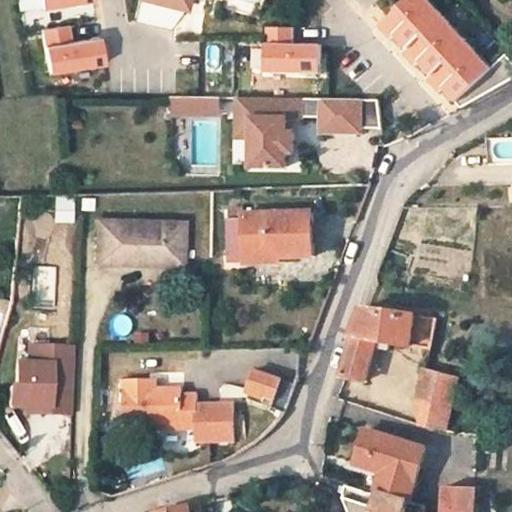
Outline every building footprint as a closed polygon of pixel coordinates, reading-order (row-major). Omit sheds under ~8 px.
[(179,6),(154,0),(139,0),(134,22),(135,22),(170,30),(184,7),(179,6)] [(429,0),(406,0),(383,22),(378,26),(390,40),(395,35),(408,49),(403,53),(415,67),(420,62),(432,75),(427,80),(440,93),(445,89),(457,102),(479,81),(490,93),(511,79),(511,61),(506,55),(492,68),(429,0)] [(41,30),(47,72),(102,64),(98,37),(68,42),(65,26),(41,30)] [(266,28),(264,71),(318,73),(319,44),(291,43),(292,28),(266,28)] [(223,100),(173,98),(172,118),(222,120),(223,100)] [(302,120),(302,99),(237,98),(237,120),(252,120),(251,138),(251,167),(286,168),(286,153),(294,153),(294,133),(287,133),(287,120),(302,120)] [(380,103),(304,101),(304,119),(322,119),(321,138),(364,139),(364,129),(379,130),(380,103)] [(251,138),(252,120),(237,120),(236,138),(251,138)] [(74,220),(75,193),(54,193),(53,220),(74,220)] [(313,214),(245,215),(245,254),(281,254),(281,259),(314,258),(313,214)] [(181,224),(99,222),(98,263),(180,265),(181,224)] [(413,270),(468,279),(473,252),(417,242),(413,270)] [(281,254),(245,254),(246,264),(281,264),(281,259),(281,254)] [(57,302),(57,276),(44,276),(44,302),(57,302)] [(441,318),(365,306),(352,343),(342,376),(367,380),(377,349),(379,341),(396,344),(434,350),(441,318)] [(396,344),(379,341),(377,349),(395,352),(396,344)] [(70,413),(72,347),(26,346),(26,364),(14,364),(14,387),(8,387),(8,405),(10,407),(26,407),(47,408),(47,413),(70,413)] [(426,368),(419,400),(423,425),(448,429),(461,377),(426,368)] [(282,380),(252,370),(246,389),(275,399),(282,380)] [(282,380),(275,399),(276,399),(286,403),(294,384),(282,380)] [(148,382),(124,381),(125,425),(151,425),(180,425),(180,431),(198,431),(197,395),(183,395),(183,389),(159,389),(148,389),(148,382)] [(286,403),(276,399),(273,408),(283,411),(286,403)] [(200,444),(240,443),(239,402),(200,402),(200,444)] [(428,447),(367,429),(357,463),(383,471),(377,491),(411,502),(428,447)] [(371,511),(377,494),(347,484),(344,493),(352,511),(371,511)] [(477,488),(447,488),(445,511),(476,511),(477,488)] [(377,491),(377,494),(371,511),(408,511),(411,502),(377,491)] [(204,511),(202,502),(190,505),(191,511),(204,511)] [(426,511),(428,507),(411,502),(408,511),(426,511)]
